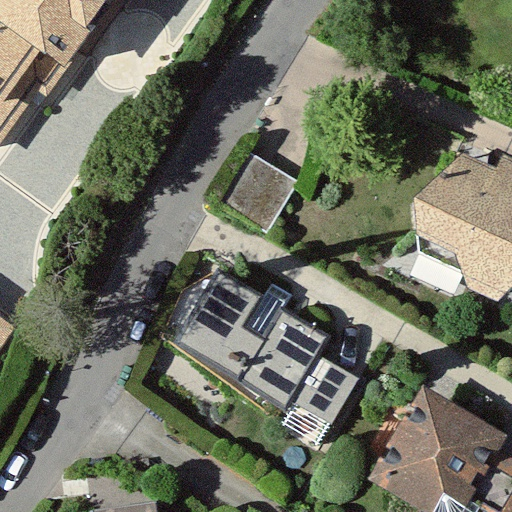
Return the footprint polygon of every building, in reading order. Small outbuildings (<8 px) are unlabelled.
[(74,80),(134,0),(5,0),(0,7),(0,28),(50,63),(70,77),(74,80)] [(0,7),(5,0),(0,0),(0,116),(6,121),(50,63),(0,28),(0,7)] [(0,0),(0,157),(44,98),(50,103),(70,77),(50,63),(6,121),(0,116),(0,0)] [(268,166),(246,153),(216,203),(265,232),(294,182),(268,166)] [(511,282),(511,161),(501,157),(494,170),(456,153),(405,200),(412,251),(454,267),(462,286),(496,301),(511,282)] [(327,363),(338,343),(287,314),(292,305),(272,293),(266,303),(227,280),(183,355),(294,419),(300,409),(327,363)] [(0,363),(20,335),(0,320),(0,363)] [(342,372),(327,363),(300,409),(338,430),(364,384),(342,372)] [(477,511),(511,451),(511,440),(433,396),(380,490),(418,511),(452,511),(456,505),(467,511),(477,511)]
